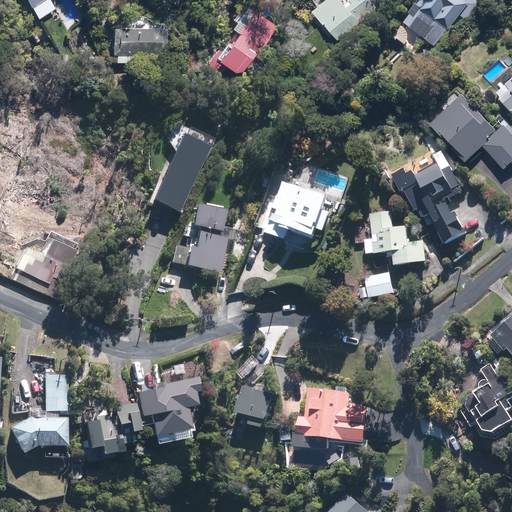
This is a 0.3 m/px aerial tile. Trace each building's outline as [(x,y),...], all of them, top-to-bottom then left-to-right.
[(344,0),(330,0),(316,12),(340,41),(362,22),(362,21),(367,17),(367,18),(384,5),(379,0),(353,0),(356,3),(355,4),(353,1),(348,4),(344,0)] [(424,0),(421,4),(420,3),(413,13),(414,14),(408,23),(413,27),(412,27),(438,46),(450,29),(451,30),(461,16),(469,22),(478,9),(470,4),(471,3),(470,2),(471,0),(424,0)] [(50,15),(37,23),(59,60),(79,48),(64,25),(68,22),(65,17),(68,15),(60,3),(53,7),(54,9),(49,12),(50,15)] [(257,45),(271,23),(249,10),(235,32),(234,32),(225,45),(226,45),(221,53),(215,49),(206,63),(221,73),(225,67),(232,72),(240,71),(252,53),(250,52),(255,44),(257,45)] [(164,55),(164,28),(113,28),(113,55),(164,55)] [(485,145),(506,169),(511,163),(511,131),(506,124),(499,131),(484,114),(485,113),(467,93),(433,124),(450,142),(452,140),(458,147),(456,149),(467,162),(485,145)] [(211,138),(204,136),(201,144),(208,146),(211,138)] [(189,191),(207,150),(179,137),(160,179),(166,181),(160,197),(178,199),(182,189),(189,191)] [(299,164),(291,160),(287,170),(295,173),(299,164)] [(433,206),(456,193),(453,187),(461,183),(448,161),(440,165),(441,167),(421,178),(415,171),(409,175),(407,169),(393,177),(403,195),(414,189),(415,191),(408,195),(417,211),(432,203),(433,206)] [(264,187),(269,189),(272,180),(268,178),(264,187)] [(299,196),(289,225),(297,228),(296,232),(317,238),(325,213),(314,210),(316,202),(299,196)] [(194,206),(189,228),(197,230),(193,249),(188,248),(188,249),(174,246),(171,264),(184,266),(183,268),(220,275),(226,240),(233,241),(235,231),(221,228),(224,212),(194,206)] [(395,229),(393,213),(371,215),(375,240),(367,241),(368,256),(376,255),(376,256),(390,254),(391,260),(396,259),(397,268),(429,264),(428,252),(432,260),(441,255),(433,241),(427,244),(427,242),(410,244),(408,227),(395,229)] [(48,243),(32,279),(57,290),(73,254),(48,243)] [(366,279),(371,300),(396,295),(391,273),(366,279)] [(511,318),(493,335),(507,350),(511,347),(511,348),(511,318)] [(32,331),(19,328),(16,347),(8,346),(7,353),(50,360),(51,353),(29,349),(32,331)] [(492,362),(483,369),(492,382),(488,385),(487,384),(470,396),(468,403),(464,406),(465,408),(462,410),(473,426),(478,423),(482,429),(486,426),(488,429),(498,431),(511,421),(511,380),(509,383),(503,373),(501,375),(492,362)] [(194,386),(190,370),(153,379),(153,381),(142,383),(143,387),(133,389),(137,407),(151,404),(148,393),(155,391),(158,404),(165,403),(166,410),(182,406),(181,399),(183,399),(181,389),(194,386)] [(67,374),(44,374),(45,410),(67,410),(67,374)] [(243,385),(237,411),(269,418),(276,392),(243,385)] [(351,390),(311,387),(308,416),(302,415),(300,435),(347,439),(348,428),(367,430),(369,404),(351,402),(351,390)] [(131,429),(138,428),(133,402),(112,405),(114,414),(106,416),(105,413),(92,415),(93,418),(82,420),(86,445),(97,443),(99,451),(120,447),(119,441),(133,439),(131,429)] [(65,444),(66,416),(28,415),(7,425),(20,451),(35,444),(65,444)] [(304,435),(295,435),(291,435),(291,449),(320,450),(321,442),(303,441),(304,435)] [(372,511),(350,492),(331,511),(372,511)]
